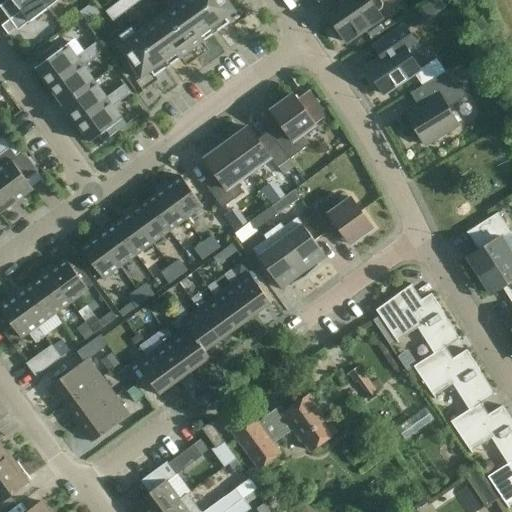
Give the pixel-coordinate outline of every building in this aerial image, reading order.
[(7,0),(0,5),(0,6),(17,29),(18,30),(48,7),(42,0),(7,0)] [(124,13),(130,9),(123,0),(120,0),(117,3),(124,13)] [(123,0),(130,9),(136,4),(132,0),(123,0)] [(181,0),(165,12),(192,49),(229,23),(226,18),(236,10),(228,0),(181,0)] [(346,42),(351,38),(382,17),(378,12),(382,9),(383,4),(379,0),(338,0),(344,7),(329,17),(346,42)] [(417,26),(445,7),(439,0),(430,0),(409,15),(417,26)] [(119,17),(124,13),(117,3),(111,7),(119,17)] [(113,22),(119,17),(111,7),(105,12),(113,22)] [(83,19),(87,24),(97,17),(92,10),(82,17),(83,19)] [(192,49),(165,12),(138,31),(135,26),(114,41),(141,78),(151,71),(155,76),(192,49)] [(381,58),(379,59),(366,68),(384,94),(420,69),(410,55),(420,48),(405,24),(373,46),(381,58)] [(35,68),(49,87),(104,47),(99,40),(76,57),(67,44),(58,51),(53,45),(41,55),(45,61),(35,68)] [(49,87),(62,105),(95,82),(83,66),(106,49),(104,47),(49,87)] [(450,69),(423,85),(430,97),(421,103),(419,102),(397,115),(410,136),(417,132),(425,145),(459,124),(450,110),(454,108),(452,105),(466,96),(450,69)] [(62,105),(76,124),(127,87),(125,84),(106,98),(95,82),(62,105)] [(127,87),(76,124),(90,143),(100,136),(104,142),(117,132),(113,126),(122,119),(113,107),(132,93),(127,87)] [(289,159),(310,145),(303,135),(316,125),(294,94),(271,111),(285,130),(274,138),(289,159)] [(289,159),(274,138),(263,146),(249,127),(227,143),(249,174),(271,158),(279,167),(284,174),(294,167),(289,160),(289,159)] [(245,192),(237,183),(249,174),(227,143),(205,159),(219,178),(208,187),(223,208),(245,192)] [(9,147),(0,153),(0,179),(16,201),(33,189),(26,179),(38,170),(23,150),(15,155),(9,147)] [(164,189),(186,218),(203,206),(181,176),(164,189)] [(0,212),(16,201),(0,179),(0,212)] [(164,189),(148,201),(169,230),(186,218),(164,189)] [(340,206),(333,197),(311,213),(326,234),(337,225),(351,245),(374,228),(352,198),(340,206)] [(148,201),(131,213),(153,242),(169,230),(148,201)] [(262,214),(268,222),(278,215),(272,206),(262,214)] [(511,232),(511,233),(499,212),(467,232),(468,234),(477,228),(484,238),(475,243),(479,249),(468,256),(481,275),(511,255),(511,232)] [(131,213),(115,225),(137,254),(153,242),(131,213)] [(257,230),(268,222),(262,214),(251,222),(257,230)] [(285,227),(281,223),(273,229),(307,277),(320,265),(318,263),(327,257),(298,217),(285,227)] [(115,225),(98,237),(120,266),(137,254),(115,225)] [(282,289),(291,283),(292,285),(307,277),(273,229),(264,235),(267,240),(254,250),(282,289)] [(203,242),(211,253),(220,247),(212,235),(203,242)] [(103,279),(120,266),(98,237),(81,249),(103,279)] [(211,253),(203,242),(193,249),(202,260),(211,253)] [(511,255),(481,275),(493,294),(503,288),(507,293),(511,290),(511,255)] [(170,266),(179,278),(188,272),(179,259),(170,266)] [(50,272),(71,302),(88,289),(67,260),(50,272)] [(179,278),(170,266),(160,273),(169,285),(179,278)] [(239,280),(231,269),(223,275),(231,285),(253,316),(271,302),(249,272),(239,280)] [(50,272),(33,284),(55,314),(71,302),(50,272)] [(222,292),(215,282),(207,287),(214,298),(236,328),(253,316),(231,285),(222,292)] [(16,296),(38,326),(55,314),(33,284),(16,296)] [(137,290),(146,302),(154,296),(145,284),(137,290)] [(419,324),(437,353),(461,338),(461,337),(459,337),(432,294),(414,305),(405,291),(413,285),(412,284),(377,310),(398,344),(399,344),(396,339),(419,324)] [(146,302),(137,290),(127,297),(131,302),(118,311),(123,318),(146,302)] [(214,298),(205,304),(197,293),(191,299),(198,309),(220,339),(236,328),(214,298)] [(189,316),(174,295),(167,300),(179,317),(179,316),(205,351),(205,350),(220,339),(198,309),(189,316)] [(38,326),(16,296),(0,308),(21,338),(28,333),(36,344),(46,337),(38,326)] [(85,322),(94,334),(103,327),(94,315),(85,322)] [(179,317),(172,322),(179,333),(170,340),(192,370),(210,357),(205,350),(205,351),(179,316),(179,317)] [(85,341),(94,334),(85,322),(75,329),(85,341)] [(170,340),(162,329),(156,335),(163,345),(154,351),(176,382),(192,370),(170,340)] [(139,334),(131,340),(136,347),(145,341),(139,334)] [(450,423),(496,394),(496,393),(495,394),(467,350),(449,361),(442,350),(461,338),(437,353),(414,368),(434,400),(435,399),(432,394),(454,381),(471,409),(450,423)] [(52,346),(61,358),(71,352),(62,339),(52,346)] [(154,351),(146,341),(138,346),(146,357),(137,363),(159,394),(176,382),(154,351)] [(52,365),(61,358),(52,346),(43,352),(52,365)] [(119,363),(112,353),(101,360),(109,371),(119,363)] [(67,404),(102,378),(88,359),(53,384),(67,404)] [(128,374),(121,364),(114,369),(121,379),(128,374)] [(67,404),(80,422),(115,396),(102,378),(67,404)] [(136,401),(144,396),(136,385),(128,390),(136,401)] [(496,394),(450,423),(470,455),(471,455),(468,450),(491,435),(509,464),(486,478),(486,479),(511,462),(511,420),(503,406),(484,417),(478,406),(497,394),(496,394)] [(309,395),(283,414),(311,451),(336,432),(309,395)] [(129,416),(115,396),(80,422),(94,441),(129,416)] [(259,468),(280,453),(254,417),(233,433),(259,468)] [(216,448),(225,442),(211,422),(202,429),(216,448)] [(194,444),(169,463),(177,474),(202,456),(202,454),(208,450),(201,440),(194,444)] [(0,474),(14,464),(1,445),(0,445),(0,474)] [(511,462),(486,479),(506,511),(508,510),(504,505),(511,500),(511,462)] [(14,464),(0,474),(0,503),(28,483),(14,464)] [(497,500),(476,466),(466,472),(487,506),(497,500)] [(223,511),(244,497),(256,488),(249,479),(202,511),(223,511)] [(140,511),(163,511),(180,500),(166,481),(135,504),(140,511)] [(256,488),(244,497),(223,511),(247,511),(251,509),(243,499),(256,489),(256,488)] [(180,500),(163,511),(200,511),(187,494),(180,500)] [(49,511),(42,502),(27,511),(49,511)]
